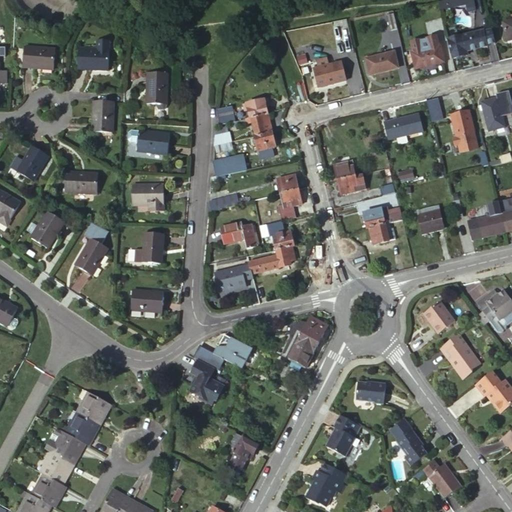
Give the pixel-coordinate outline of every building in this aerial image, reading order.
[(447,0),(436,3),(438,11),(450,8),(448,0),(447,0)] [(449,0),(448,0),(450,8),(464,5),(465,12),(474,10),(471,0),(449,0)] [(324,23),(315,25),(317,32),(325,30),(324,23)] [(511,23),(510,24),(503,26),(507,42),(511,40),(511,23)] [(458,38),(446,41),(446,42),(451,60),(467,56),(466,51),(486,47),(486,45),(494,43),(491,31),(483,33),(483,32),(465,36),(465,34),(457,35),(458,38)] [(435,37),(410,44),(413,54),(411,55),(415,69),(443,62),(439,47),(438,48),(435,37)] [(59,51),(29,49),(28,68),(58,70),(59,51)] [(108,53),(79,51),(77,69),(106,71),(108,53)] [(394,53),(366,60),(370,75),(398,68),(394,53)] [(2,57),(0,56),(0,86),(9,87),(10,74),(1,73),(2,57)] [(341,64),(313,71),(317,89),(330,85),(344,81),(341,64)] [(167,75),(147,76),(150,105),(168,104),(167,75)] [(488,130),(504,126),(501,115),(511,112),(511,111),(507,91),(495,94),(496,97),(481,101),(482,104),(479,105),(480,110),(483,110),(488,130)] [(428,100),(431,121),(443,120),(440,98),(428,100)] [(246,110),(248,119),(254,118),(261,117),(265,116),(268,115),(264,101),(251,103),(251,109),(246,110)] [(114,140),(117,107),(97,106),(95,138),(114,140)] [(224,124),(229,123),(235,122),(233,115),(232,106),(215,110),(219,125),(224,124)] [(479,149),(470,112),(452,116),(458,140),(454,141),(456,146),(459,145),(461,153),(479,149)] [(256,136),(272,133),(269,122),(268,115),(265,116),(261,117),(254,118),(248,119),(240,121),(235,122),(229,123),(230,127),(252,123),(256,136)] [(393,122),(385,124),(389,139),(396,138),(397,139),(423,132),(419,115),(394,121),(393,122)] [(214,133),(213,145),(219,144),(229,142),(227,132),(223,133),(222,127),(214,129),(214,133)] [(171,134),(139,132),(138,152),(169,154),(171,134)] [(256,136),(254,137),(256,147),(257,151),(275,148),(272,133),(256,136)] [(219,144),(213,145),(214,152),(230,148),(229,142),(219,144)] [(52,160),(37,152),(28,166),(22,162),(15,173),(37,185),(52,160)] [(212,163),(215,178),(222,176),(235,174),(245,171),(241,154),(212,161),(212,163)] [(346,163),(335,167),(338,181),(356,177),(354,171),(369,168),(366,159),(349,163),(346,163)] [(279,183),(281,194),(299,190),(296,175),(278,178),(279,183)] [(356,177),(338,181),(342,198),(371,191),(367,175),(356,177)] [(402,179),(403,187),(417,184),(415,176),(402,179)] [(164,188),(132,186),(131,205),(151,206),(151,214),(161,214),(164,188)] [(380,199),(396,195),(394,190),(393,186),(378,189),(380,199)] [(99,188),(70,187),(69,207),(99,207),(99,188)] [(281,194),(283,203),(287,203),(289,207),(294,206),(302,204),(300,197),(299,190),(281,194)] [(24,209),(0,194),(0,218),(2,220),(0,223),(0,227),(9,233),(24,209)] [(221,206),(239,203),(238,199),(237,195),(210,201),(212,209),(213,208),(221,206)] [(397,202),(396,195),(380,199),(366,202),(355,205),(358,216),(363,215),(368,231),(369,231),(375,229),(385,226),(383,217),(381,211),(398,207),(397,202)] [(503,215),(501,216),(506,233),(511,231),(511,200),(500,203),(503,215)] [(297,218),(294,206),(289,207),(287,203),(283,203),(284,209),(281,209),(283,221),(297,218)] [(457,205),(450,207),(452,217),(454,222),(461,220),(457,205)] [(400,212),(383,217),(385,226),(402,222),(401,216),(400,212)] [(440,213),(420,218),(423,234),(445,229),(440,213)] [(501,216),(470,223),(475,241),(506,233),(501,216)] [(222,225),(224,234),(242,230),(254,228),(253,222),(244,224),(242,220),(222,225)] [(62,230),(46,221),(30,247),(46,257),(62,230)] [(281,221),(267,224),(269,235),(273,235),(275,241),(275,242),(276,248),(276,250),(283,249),(294,247),(291,232),(285,233),(283,221),(281,221)] [(392,230),(386,231),(385,226),(375,229),(369,231),(373,242),(378,241),(379,244),(395,240),(392,230)] [(224,234),(226,242),(245,238),(248,248),(257,246),(254,228),(242,230),(224,234)] [(95,229),(93,233),(109,242),(112,238),(95,229)] [(109,242),(93,233),(88,242),(95,245),(80,272),(98,283),(113,255),(105,251),(109,242)] [(163,240),(146,239),(145,252),(136,251),(135,265),(161,266),(163,240)] [(294,247),(283,249),(276,250),(277,256),(251,262),(251,264),(253,273),(291,266),(289,262),(295,260),(294,247)] [(251,264),(242,266),(246,279),(254,277),(253,273),(251,264)] [(242,266),(215,272),(220,292),(247,285),(246,279),(242,266)] [(488,294),(475,303),(481,311),(474,317),(475,319),(481,326),(488,320),(496,331),(499,332),(504,329),(505,325),(511,320),(511,304),(502,291),(496,295),(491,299),(488,294)] [(166,294),(134,292),(133,312),(164,313),(166,294)] [(17,312),(20,302),(0,295),(0,316),(14,321),(17,312)] [(439,301),(423,312),(437,332),(453,320),(439,301)] [(22,314),(17,312),(14,321),(19,322),(21,321),(23,316),(22,314)] [(290,336),(281,353),(292,359),(302,364),(306,366),(328,324),(311,316),(311,317),(307,324),(301,320),(291,325),(289,332),(290,336)] [(449,339),(438,347),(449,361),(451,360),(453,364),(452,366),(461,377),(468,372),(469,369),(477,363),(456,333),(449,339)] [(251,349),(224,334),(213,354),(200,347),(194,358),(197,359),(214,368),(217,370),(224,359),(238,367),(242,358),(245,360),(251,349)] [(192,384),(188,391),(200,398),(201,400),(206,403),(209,402),(211,403),(216,395),(218,396),(223,386),(209,378),(214,368),(197,359),(190,373),(197,377),(193,384),(192,384)] [(302,364),(292,359),(289,366),(299,370),(302,364)] [(501,381),(492,369),(483,376),(473,383),(481,395),(486,392),(491,399),(489,401),(498,412),(511,401),(511,388),(504,378),(501,381)] [(380,384),(361,384),(360,401),(379,403),(378,405),(388,405),(389,387),(381,386),(380,384)] [(106,405),(91,397),(79,419),(89,424),(101,431),(113,409),(106,405)] [(361,426),(344,416),(337,428),(339,430),(330,447),(349,458),(359,439),(355,437),(361,426)] [(89,424),(79,419),(71,434),(68,439),(81,445),(86,448),(91,450),(101,431),(89,424)] [(393,441),(395,440),(406,455),(403,457),(411,467),(426,454),(421,446),(422,445),(410,429),(411,429),(404,419),(390,429),(386,432),(393,441)] [(365,428),(361,426),(355,437),(359,439),(365,428)] [(511,427),(498,438),(503,445),(505,444),(511,452),(511,427)] [(242,437),(232,431),(226,441),(228,442),(226,446),(231,448),(229,453),(231,454),(235,447),(236,448),(242,437)] [(64,436),(59,434),(56,440),(62,443),(58,450),(52,446),(48,455),(54,458),(64,463),(75,469),(86,448),(81,445),(68,439),(65,437),(64,436)] [(258,446),(242,437),(236,448),(235,447),(231,454),(226,464),(241,471),(250,454),(253,456),(258,446)] [(64,463),(54,458),(51,464),(42,479),(46,481),(54,485),(64,490),(75,469),(64,463)] [(399,459),(391,460),(393,478),(401,477),(399,459)] [(431,461),(420,469),(442,498),(458,486),(442,464),(437,468),(431,461)] [(323,473),(319,471),(314,480),(318,481),(308,499),(321,506),(322,505),(329,508),(333,500),(335,500),(339,492),(343,494),(347,487),(344,485),(349,477),(328,465),(323,473)] [(55,511),(58,511),(69,493),(64,490),(54,485),(46,481),(35,501),(48,508),(53,511),(55,511)] [(184,490),(181,488),(173,503),(179,505),(185,494),(183,492),(184,490)] [(132,511),(137,505),(116,494),(105,511),(132,511)] [(29,504),(24,511),(52,511),(53,511),(48,508),(35,501),(32,499),(27,497),(25,501),(29,504)]
